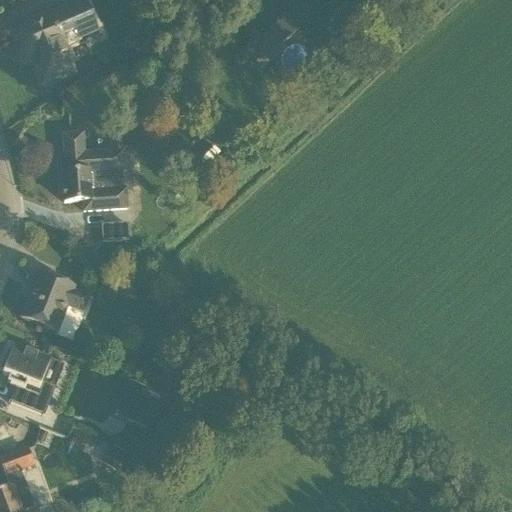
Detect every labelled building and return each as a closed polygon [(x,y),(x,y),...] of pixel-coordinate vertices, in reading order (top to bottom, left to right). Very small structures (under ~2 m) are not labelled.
[(26,26),(8,34),(19,61),(22,67),(31,63),(41,85),(59,77),(71,72),(61,48),(96,33),(82,2),(26,26)] [(256,63),(299,28),(289,15),(271,30),(270,29),(245,49),(256,63)] [(63,174),(60,174),(62,204),(86,203),(86,213),(125,210),(124,190),(121,191),(120,172),(123,172),(121,152),(82,155),(81,135),(61,136),(63,174)] [(100,226),(101,245),(129,244),(128,225),(100,226)] [(26,301),(19,319),(37,327),(56,334),(66,308),(81,314),(87,298),(72,292),(73,288),(57,282),(39,275),(33,273),(23,299),(26,301)] [(46,369),(49,361),(12,347),(9,354),(6,353),(0,367),(0,371),(9,375),(5,385),(13,388),(7,404),(42,418),(54,389),(38,383),(44,368),(46,369)] [(127,385),(122,396),(135,402),(126,422),(145,430),(158,398),(127,385)] [(137,451),(166,472),(219,402),(205,391),(201,397),(186,386),(137,451)] [(113,448),(104,464),(116,471),(125,455),(113,448)] [(26,450),(0,459),(0,467),(8,490),(0,493),(0,511),(33,511),(20,475),(21,474),(20,471),(32,467),(26,450)]
